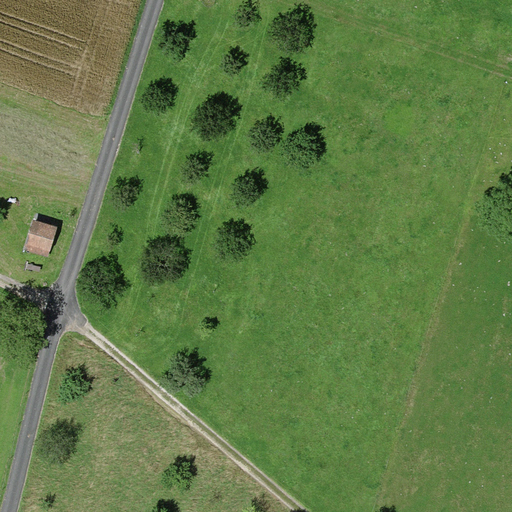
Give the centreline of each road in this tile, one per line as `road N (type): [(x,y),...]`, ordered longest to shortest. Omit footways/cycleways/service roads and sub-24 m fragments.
road 1 (track): [(153,0),(58,309),(8,511)]
road 2 (track): [(300,511),(58,309),(0,284)]
